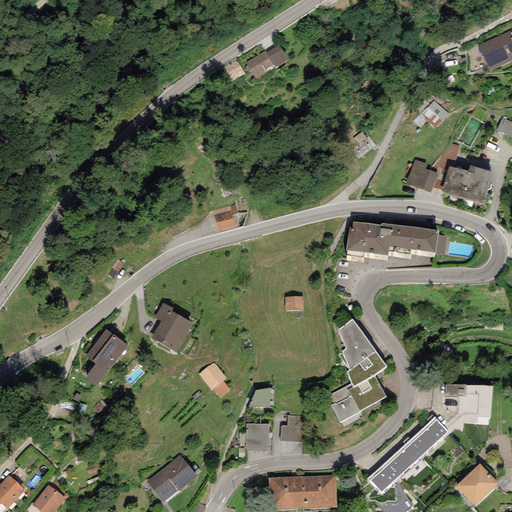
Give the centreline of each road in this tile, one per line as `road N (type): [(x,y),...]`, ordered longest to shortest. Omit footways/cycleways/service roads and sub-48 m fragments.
road 1 (tertiary): [(212,511),(232,481),(256,468),(346,458),(381,437),(403,411),(407,375),(363,291),(380,278),(487,273),(499,251),(490,231),(440,213),(353,211),(197,245),(153,267),(78,330),(0,373)]
road 2 (tertiary): [(0,297),(70,199),(142,122),(195,77),(315,0)]
